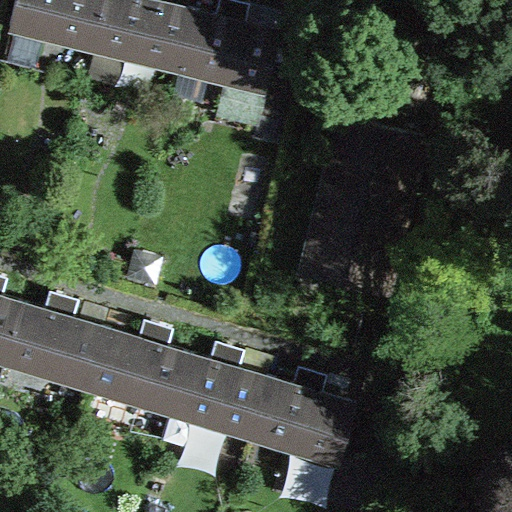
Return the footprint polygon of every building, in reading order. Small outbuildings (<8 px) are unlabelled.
[(96,42),(105,0),(14,0),(10,21),(96,42)] [(105,0),(96,42),(180,62),(194,4),(176,0),(105,0)] [(194,4),(180,62),(266,83),(280,25),(216,10),(194,4)] [(511,95),(511,67),(465,63),(460,124),(508,130),(511,95)] [(387,289),(426,132),(362,117),(340,206),(323,273),(387,289)] [(0,352),(6,354),(23,297),(0,289),(0,352)] [(89,379),(106,322),(56,307),(23,297),(6,354),(89,379)] [(172,404),(189,347),(137,331),(106,322),(89,379),(172,404)] [(189,347),(172,404),(254,429),(272,372),(220,357),(189,347)] [(272,372),(254,429),(339,455),(357,398),(295,379),(272,372)]
